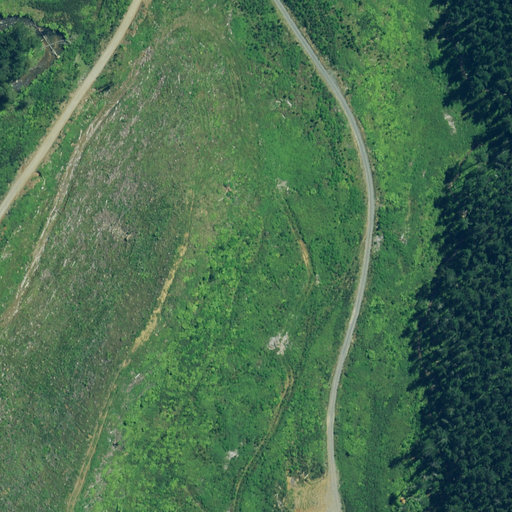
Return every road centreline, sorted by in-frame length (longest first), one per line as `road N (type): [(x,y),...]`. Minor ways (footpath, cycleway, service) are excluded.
road 1 (track): [(329,511),(330,429),(366,301),(373,227),(291,0)]
road 2 (track): [(118,0),(0,200)]
